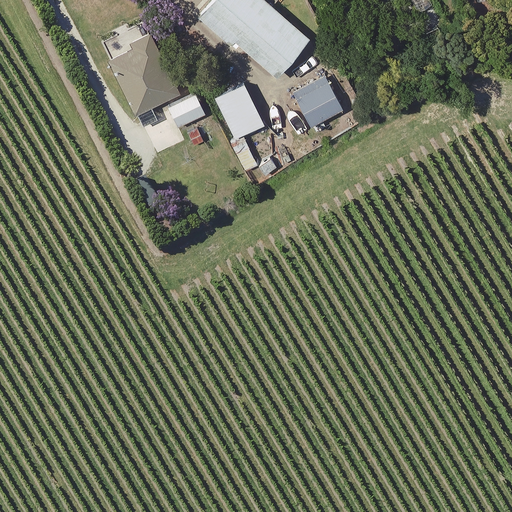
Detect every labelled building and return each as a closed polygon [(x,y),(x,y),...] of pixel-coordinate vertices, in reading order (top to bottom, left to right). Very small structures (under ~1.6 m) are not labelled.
[(308,37),(266,0),(211,0),(198,15),(236,48),(240,43),(275,74),(308,37)] [(463,28),(452,11),(435,22),(446,39),(463,28)] [(105,56),(133,112),(136,111),(142,124),(156,117),(150,105),(179,90),(151,33),(124,47),(117,34),(102,41),(108,54),(105,56)] [(293,91),(310,124),(313,129),(325,122),(322,117),(342,107),(324,74),(293,91)] [(263,121),(243,81),(214,95),(234,135),(263,121)] [(204,111),(195,92),(168,105),(177,124),(204,111)] [(208,135),(200,121),(186,129),(194,143),(208,135)] [(255,163),(241,134),(229,140),(244,169),(255,163)] [(256,162),(263,175),(283,165),(276,152),(256,162)]
